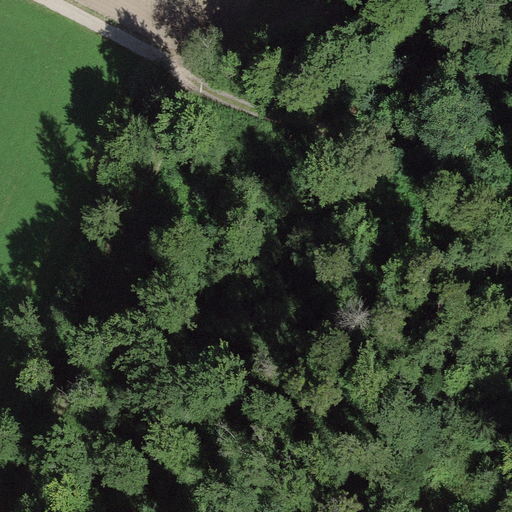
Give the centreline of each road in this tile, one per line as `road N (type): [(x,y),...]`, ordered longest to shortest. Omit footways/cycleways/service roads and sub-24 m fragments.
road 1 (track): [(42,0),(274,114),(377,140),(511,158)]
road 2 (track): [(189,69),(150,228),(89,362),(37,511)]
